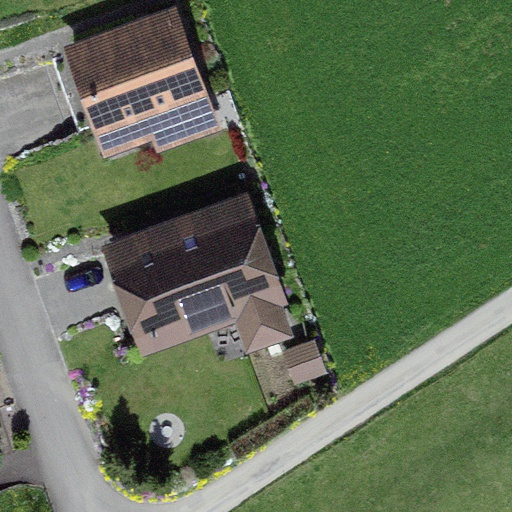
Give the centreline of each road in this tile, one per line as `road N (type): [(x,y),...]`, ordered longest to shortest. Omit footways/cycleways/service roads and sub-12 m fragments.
road 1 (residential): [(190,511),(511,298)]
road 2 (residential): [(0,270),(91,511)]
